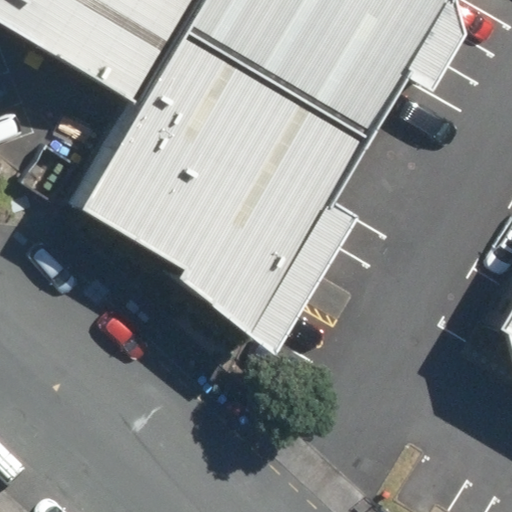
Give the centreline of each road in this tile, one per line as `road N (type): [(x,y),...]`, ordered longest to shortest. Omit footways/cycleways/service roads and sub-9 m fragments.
road 1 (unclassified): [(182,511),(0,342)]
road 2 (unknown): [(511,467),(369,378)]
